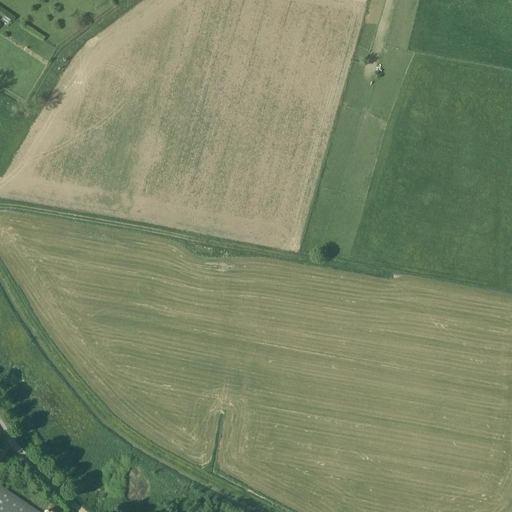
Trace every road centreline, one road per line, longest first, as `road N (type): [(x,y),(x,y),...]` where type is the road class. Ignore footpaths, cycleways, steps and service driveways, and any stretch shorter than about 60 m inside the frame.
road 1 (track): [(369,274),(0,206)]
road 2 (track): [(84,511),(20,455),(0,423)]
